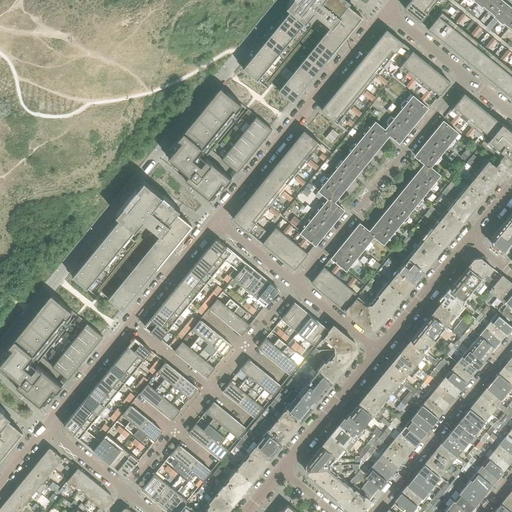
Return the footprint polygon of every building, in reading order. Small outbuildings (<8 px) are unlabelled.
[(257,80),(314,11),(332,25),(321,39),(331,48),(335,51),(344,40),(362,17),(347,5),(350,1),(349,0),(291,0),(239,64),(257,80)] [(434,6),(426,0),(411,0),(411,1),(427,14),(428,13),(434,6)] [(489,10),(497,0),(480,0),(478,3),(482,7),(483,6),(489,10)] [(498,20),(510,6),(502,0),(497,0),(489,10),(495,15),(494,16),(498,20)] [(427,14),(411,1),(405,9),(421,22),(427,14)] [(509,27),(511,23),(511,7),(510,6),(498,20),(503,24),(504,23),(509,27)] [(437,35),(450,19),(442,12),(436,20),(429,28),(437,35)] [(436,20),(428,13),(427,14),(421,22),(429,28),(436,20)] [(444,41),(457,25),(450,19),(437,35),(444,41)] [(452,47),(465,31),(457,25),(444,41),(452,47)] [(403,44),(387,30),(380,39),(396,52),(403,44)] [(459,53),(472,37),(465,31),(452,47),(459,53)] [(467,59),(480,43),(472,37),(459,53),(467,59)] [(331,48),(321,39),(314,47),(328,59),(335,51),(331,48)] [(396,52),(380,39),(374,47),(389,60),(396,52)] [(474,65),(487,50),(480,43),(467,59),(474,65)] [(413,51),(403,44),(396,52),(405,60),(413,51)] [(328,59),(314,47),(307,56),(321,68),(328,59)] [(389,60),(374,47),(367,55),(383,68),(389,60)] [(482,72),(495,56),(487,50),(474,65),(482,72)] [(407,73),(420,58),(413,51),(405,60),(399,67),(407,73)] [(383,68),(367,55),(361,63),(377,75),(383,68)] [(321,68),(307,56),(300,64),(314,76),(321,68)] [(489,78),(502,62),(495,56),(482,72),(489,78)] [(408,88),(427,64),(420,58),(407,73),(413,78),(406,87),(408,88)] [(496,84),(509,68),(502,62),(489,78),(496,84)] [(377,75),(361,63),(354,70),(370,83),(377,75)] [(314,76),(300,64),(293,73),(307,85),(314,76)] [(422,86),(435,70),(427,64),(408,88),(409,89),(416,81),(422,86)] [(504,90),(511,79),(511,69),(509,68),(496,84),(504,90)] [(370,83),(354,70),(348,78),(364,91),(370,83)] [(423,100),(442,76),(435,70),(422,86),(428,90),(421,99),(423,100)] [(307,85),(293,73),(286,81),(300,93),(307,85)] [(437,98),(450,82),(442,76),(423,100),(424,101),(431,93),(437,98)] [(364,91),(348,78),(341,86),(357,99),(364,91)] [(300,93),(286,81),(279,90),(293,102),(300,93)] [(357,99),(341,86),(335,94),(351,107),(357,99)] [(212,151),(220,141),(246,108),(222,88),(206,107),(205,106),(178,139),(181,141),(168,157),(185,171),(186,169),(191,173),(185,180),(213,202),(226,186),(232,179),(206,158),(212,151)] [(351,107),(335,94),(328,102),(344,115),(351,107)] [(453,125),(473,101),(464,94),(451,110),(457,115),(451,123),(453,125)] [(414,125),(428,108),(414,96),(399,113),(414,125)] [(467,123),(480,107),(473,101),(453,125),(454,126),(461,117),(467,123)] [(344,115),(328,102),(322,110),(337,123),(344,115)] [(468,137),(488,113),(480,107),(467,123),(472,127),(466,135),(468,137)] [(399,143),(414,125),(399,113),(385,131),(390,135),(399,143)] [(482,135),(495,119),(488,113),(468,137),(469,138),(476,130),(482,135)] [(272,129),(270,127),(256,116),(250,125),(265,138),(272,129)] [(502,125),(502,124),(495,119),(482,135),(486,138),(482,144),(482,145),(483,146),(483,145),(484,147),(502,125)] [(444,150),(458,133),(444,121),(429,138),(444,150)] [(376,151),(390,135),(385,131),(375,123),(362,140),(376,151)] [(511,130),(503,123),(502,124),(502,125),(484,147),(488,149),(502,161),(508,165),(508,166),(511,161),(511,130)] [(265,138),(250,125),(244,132),(236,125),(235,127),(258,146),(265,138)] [(258,146),(235,127),(233,129),(241,135),(236,142),(251,155),(258,146)] [(335,139),(339,134),(332,129),(329,134),(335,139)] [(320,144),(305,131),(298,139),(313,152),(320,144)] [(331,143),(335,139),(329,134),(325,138),(331,143)] [(430,167),(444,150),(429,138),(415,156),(425,164),(430,167)] [(313,152),(298,139),(291,147),(307,160),(313,152)] [(362,168),(376,151),(362,140),(348,156),(362,168)] [(251,155),(236,142),(230,149),(222,142),(221,144),(244,164),(251,155)] [(244,164),(221,144),(219,145),(227,152),(222,159),(237,172),(244,164)] [(307,160),(291,147),(285,155),(301,168),(307,160)] [(301,168),(285,155),(278,163),(294,176),(301,168)] [(473,155),(467,163),(478,172),(475,175),(468,184),(483,197),(494,184),(504,172),(506,169),(505,169),(508,165),(502,161),(499,165),(491,158),(489,160),(488,160),(486,161),(481,168),(473,161),(476,157),(473,155)] [(348,185),(362,168),(348,156),(334,174),(348,185)] [(294,176),(278,163),(272,171),(288,184),(294,176)] [(425,192),(439,175),(430,167),(425,164),(411,180),(425,192)] [(288,184),(272,171),(265,179),(281,192),(288,184)] [(334,202),(348,185),(334,174),(320,191),(330,199),(334,202)] [(313,185),(318,178),(314,175),(309,182),(313,185)] [(281,192),(265,179),(259,187),(275,200),(281,192)] [(87,288),(143,219),(161,234),(150,247),(161,256),(165,259),(192,226),(177,213),(180,209),(144,180),(68,273),(87,288)] [(412,209),(425,192),(411,180),(397,197),(412,209)] [(483,197),(468,184),(462,192),(459,189),(457,191),(455,190),(456,189),(450,184),(443,193),(448,197),(451,193),(456,198),(448,208),(463,221),(483,197)] [(275,200),(259,187),(253,195),(268,208),(275,200)] [(268,208),(253,195),(246,203),(262,216),(268,208)] [(397,226),(412,209),(397,197),(383,215),(397,226)] [(330,228),(344,210),(334,202),(330,199),(316,216),(330,228)] [(262,216),(246,203),(240,210),(256,223),(262,216)] [(444,245),(463,221),(448,208),(428,233),(444,245)] [(266,231),(256,223),(240,210),(233,219),(259,240),(266,231)] [(384,243),(397,226),(383,215),(370,231),(375,235),(374,235),(384,243)] [(296,226),(301,221),(295,216),(290,221),(296,226)] [(316,245),(330,228),(316,216),(302,234),(316,245)] [(506,248),(511,242),(511,241),(511,225),(506,221),(492,239),(492,244),(504,254),(508,249),(506,248)] [(361,252),(374,235),(375,235),(370,231),(360,223),(346,241),(361,252)] [(271,250),(291,226),(289,225),(282,233),(276,227),(263,243),(271,250)] [(279,256),(292,241),(286,235),(292,227),(291,226),(271,250),(279,256)] [(444,245),(428,233),(418,245),(415,248),(408,257),(423,270),(444,245)] [(406,237),(401,243),(405,246),(406,245),(408,243),(409,244),(411,242),(412,240),(407,236),(406,237)] [(287,263),(307,239),(305,237),(298,246),(292,241),(279,256),(287,263)] [(246,263),(216,239),(209,248),(225,261),(239,272),(246,263)] [(295,270),(308,254),(301,248),(308,240),(307,239),(287,263),(295,270)] [(346,270),(361,252),(346,241),(332,258),(346,270)] [(165,259),(161,256),(150,247),(143,256),(158,268),(165,259)] [(225,261),(209,248),(203,255),(219,268),(225,261)] [(219,268),(203,255),(197,263),(213,276),(219,268)] [(158,268),(143,256),(136,264),(151,276),(158,268)] [(404,294),(423,270),(408,257),(388,282),(404,294)] [(477,284),(482,277),(487,272),(488,273),(492,268),(481,258),(475,259),(460,277),(475,289),(479,285),(477,284)] [(213,276),(197,263),(190,271),(206,284),(213,276)] [(242,286),(255,270),(246,263),(239,272),(233,279),(242,286)] [(151,276),(136,264),(129,273),(144,285),(151,276)] [(320,290),(339,266),(338,264),(331,273),(324,267),(311,283),(320,290)] [(328,296),(340,281),(334,275),(341,267),(339,266),(320,290),(328,296)] [(250,292),(263,277),(255,270),(242,286),(250,292)] [(206,284),(190,271),(184,279),(200,292),(206,284)] [(144,285),(129,273),(122,282),(137,293),(144,285)] [(497,297),(510,282),(503,276),(484,299),(485,300),(488,302),(494,294),(495,295),(497,297)] [(257,299),(270,283),(263,277),(250,292),(257,299)] [(335,303),(355,278),(354,277),(347,286),(340,281),(328,296),(335,303)] [(462,302),(464,299),(469,294),(471,295),(475,289),(460,277),(445,296),(447,297),(443,302),(457,314),(464,305),(462,302)] [(344,309),(357,294),(350,288),(357,280),(355,278),(335,303),(344,309)] [(200,292),(184,279),(177,287),(193,300),(200,292)] [(137,293),(122,282),(115,290),(130,302),(137,293)] [(381,322),(404,294),(388,282),(382,290),(378,286),(377,288),(370,282),(370,283),(369,282),(364,287),(364,289),(368,291),(370,288),(378,295),(380,296),(373,304),(369,305),(372,328),(377,326),(381,321),(381,322)] [(504,303),(511,293),(511,283),(510,282),(497,297),(492,303),(491,304),(491,305),(494,307),(497,303),(498,304),(501,300),(504,303)] [(266,306),(279,290),(270,283),(257,299),(266,306)] [(193,300),(177,287),(171,295),(187,308),(193,300)] [(130,302),(115,290),(108,299),(123,310),(130,302)] [(511,309),(511,308),(511,293),(504,303),(508,305),(502,313),(498,310),(497,313),(504,319),(509,312),(511,309)] [(37,364),(51,348),(77,315),(53,295),(37,314),(36,313),(9,345),(12,348),(0,363),(0,365),(15,378),(17,376),(22,380),(16,387),(44,409),(63,385),(37,364)] [(187,308),(171,295),(164,302),(180,316),(187,308)] [(226,321),(239,306),(230,299),(225,305),(218,298),(210,308),(226,321)] [(372,328),(369,305),(364,305),(356,298),(345,311),(350,315),(350,314),(367,329),(372,328)] [(180,316),(164,302),(158,310),(174,323),(180,316)] [(440,333),(445,326),(451,319),(452,320),(457,314),(443,302),(422,327),(436,339),(441,334),(440,333)] [(290,326),(303,310),(295,303),(282,319),(290,326)] [(485,316),(492,309),(489,307),(487,305),(482,311),(481,312),(485,316)] [(242,319),(247,313),(239,306),(226,321),(242,335),(250,325),(242,319)] [(174,323),(158,310),(152,318),(167,331),(174,323)] [(298,332),(311,316),(303,310),(290,326),(298,332)] [(480,323),(485,316),(481,312),(479,314),(475,319),(480,323)] [(511,324),(511,325),(504,319),(497,313),(491,321),(507,334),(510,330),(510,329),(511,325),(511,324)] [(306,339),(319,323),(311,316),(298,332),(306,339)] [(470,325),(475,319),(472,316),(467,322),(470,325)] [(167,331),(152,318),(145,327),(161,340),(167,331)] [(461,335),(469,325),(462,318),(453,328),(461,335)] [(204,349),(216,333),(200,320),(192,330),(200,336),(195,342),(204,349)] [(507,334),(491,321),(486,328),(500,340),(502,337),(504,338),(507,334)] [(103,336),(87,323),(80,332),(96,345),(103,336)] [(314,345),(327,329),(319,323),(306,339),(314,345)] [(356,344),(338,329),(334,325),(323,338),(324,338),(323,338),(335,347),(335,349),(356,347),(356,344)] [(436,339),(422,327),(401,352),(416,364),(420,359),(419,358),(430,344),(432,345),(436,339)] [(500,340),(486,328),(480,335),(496,347),(499,344),(498,342),(500,340)] [(96,345),(80,332),(74,339),(66,332),(65,334),(89,353),(96,345)] [(232,346),(229,344),(216,333),(204,349),(212,356),(217,350),(225,356),(232,346)] [(89,353),(65,334),(64,336),(72,342),(66,349),(82,362),(89,353)] [(462,343),(467,336),(464,334),(460,338),(459,340),(458,340),(462,343)] [(496,347),(480,335),(474,342),(489,354),(491,352),(492,352),(496,347)] [(151,351),(135,338),(129,346),(144,359),(151,351)] [(274,361),(287,345),(279,338),(274,345),(266,338),(258,348),(274,361)] [(456,350),(462,343),(458,340),(454,345),(453,347),(456,350)] [(191,364),(204,349),(195,342),(190,348),(182,341),(175,351),(191,364)] [(489,354),(474,342),(469,349),(483,361),(489,354)] [(291,358),(296,352),(287,345),(274,361),(291,375),(299,365),(291,358)] [(144,359),(129,346),(122,354),(138,367),(144,359)] [(332,382),(351,358),(357,351),(356,347),(335,349),(335,353),(329,360),(328,360),(326,363),(321,358),(327,350),(318,351),(315,348),(311,353),(315,356),(316,355),(320,358),(318,361),(322,365),(319,369),(316,367),(315,368),(317,370),(332,382)] [(450,357),(456,350),(453,347),(451,350),(447,354),(450,357)] [(82,362),(66,349),(61,356),(53,349),(51,351),(75,371),(82,362)] [(207,362),(212,356),(204,349),(191,364),(207,378),(215,368),(207,362)] [(483,361),(469,349),(463,355),(478,367),(483,361)] [(75,371),(51,351),(50,352),(58,359),(52,366),(68,379),(75,371)] [(429,375),(418,366),(416,364),(401,352),(398,353),(385,368),(385,372),(403,386),(406,382),(402,379),(404,377),(407,373),(421,385),(424,382),(429,375)] [(478,367),(463,355),(459,352),(456,356),(460,359),(457,362),(472,375),(478,367)] [(138,367),(122,354),(116,362),(132,375),(138,367)] [(441,361),(437,358),(436,360),(429,355),(427,358),(438,366),(441,361)] [(472,375),(457,362),(454,366),(448,361),(446,361),(444,358),(441,361),(444,364),(451,369),(466,382),(472,375)] [(252,388),(265,373),(249,360),(241,369),(248,376),(244,382),(252,388)] [(132,375),(116,362),(109,370),(125,383),(132,375)] [(169,391),(182,376),(165,362),(157,372),(165,378),(160,384),(169,391)] [(511,372),(505,366),(499,374),(511,384),(511,372)] [(433,378),(439,371),(435,368),(429,375),(433,378)] [(466,382),(451,369),(446,377),(461,389),(465,386),(464,384),(466,382)] [(125,383),(109,370),(103,378),(119,391),(125,383)] [(305,375),(299,370),(296,373),(302,378),(305,375)] [(312,406),(322,395),(332,382),(317,370),(309,381),(310,382),(306,387),(304,386),(298,395),(312,406)] [(403,386),(385,372),(368,393),(382,405),(387,400),(386,399),(387,397),(392,401),(404,386),(403,386)] [(281,386),(278,384),(265,373),(252,388),(261,395),(265,389),(273,396),(281,386)] [(511,388),(511,384),(499,374),(493,381),(508,393),(511,388)] [(427,385),(433,378),(429,375),(424,382),(427,385)] [(198,389),(195,386),(182,376),(169,391),(177,398),(182,392),(190,399),(198,389)] [(461,389),(446,377),(443,380),(440,377),(436,381),(440,384),(455,396),(457,393),(458,393),(461,389)] [(119,391),(103,378),(96,386),(112,399),(119,391)] [(290,387),(295,381),(292,378),(286,385),(290,387)] [(239,404),(252,388),(244,382),(239,387),(231,381),(223,391),(239,404)] [(508,393),(493,381),(488,388),(503,400),(508,393)] [(156,407),(169,391),(160,384),(156,390),(148,384),(140,394),(156,407)] [(455,396),(440,384),(437,387),(434,384),(431,388),(449,403),(455,396)] [(112,399),(96,386),(90,394),(106,407),(112,399)] [(256,401),(261,395),(252,388),(239,404),(256,417),(264,408),(256,401)] [(449,403),(431,388),(425,395),(428,398),(443,410),(449,403)] [(503,400),(488,388),(482,395),(497,407),(503,412),(506,408),(500,403),(503,400)] [(173,404),(177,398),(169,391),(156,407),(172,420),(180,410),(173,404)] [(368,420),(373,415),(378,419),(387,408),(382,405),(368,393),(351,414),(365,426),(369,421),(368,420)] [(106,407),(90,394),(83,402),(99,415),(106,407)] [(292,431),(312,406),(298,395),(290,404),(279,394),(273,401),(279,406),(280,405),(287,410),(285,412),(284,411),(277,419),(292,431)] [(497,407),(482,395),(480,397),(478,397),(475,401),(491,414),(497,407)] [(405,405),(407,403),(409,400),(405,396),(401,402),(405,405)] [(412,407),(417,400),(413,396),(409,400),(407,403),(410,406),(412,407)] [(443,410),(428,398),(423,404),(438,416),(443,410)] [(491,414),(475,401),(472,405),(472,406),(471,408),(486,421),(491,414)] [(99,415),(83,402),(77,410),(93,422),(99,415)] [(218,431),(230,416),(214,402),(206,412),(214,418),(209,424),(218,431)] [(402,409),(405,405),(401,402),(396,408),(400,411),(402,409)] [(406,412),(410,406),(407,403),(405,405),(402,409),(406,412)] [(438,416),(423,404),(417,411),(433,424),(436,420),(436,419),(438,416)] [(134,435),(147,419),(130,405),(123,415),(130,421),(125,427),(134,435)] [(507,415),(511,408),(511,407),(509,405),(506,408),(503,412),(507,415)] [(0,460),(4,456),(23,433),(14,426),(8,420),(11,416),(0,407),(0,460)] [(486,421),(471,408),(465,415),(480,428),(486,421)] [(87,430),(93,422),(77,410),(71,417),(100,442),(101,441),(87,430)] [(433,424),(417,411),(412,418),(426,430),(428,428),(430,428),(433,424)] [(501,422),(507,415),(503,412),(498,419),(501,422)] [(358,433),(365,426),(351,414),(346,420),(345,418),(332,435),(345,446),(350,450),(353,446),(349,442),(349,441),(348,441),(353,434),(359,439),(361,435),(358,433)] [(261,415),(255,423),(259,426),(266,418),(261,415)] [(480,428),(465,415),(459,422),(474,435),(476,432),(480,428)] [(505,425),(510,418),(507,415),(501,422),(505,425)] [(246,429),(243,426),(230,416),(218,431),(226,438),(231,432),(239,438),(246,429)] [(100,442),(71,417),(64,426),(93,450),(100,442)] [(396,428),(401,422),(401,421),(396,417),(390,424),(396,428)] [(271,456),(292,431),(277,419),(273,424),(266,418),(259,426),(254,433),(262,439),(258,445),(271,456)] [(426,430),(412,418),(406,425),(421,437),(426,430)] [(163,432),(160,429),(147,419),(134,435),(142,441),(147,435),(155,441),(163,432)] [(495,429),(501,422),(498,419),(492,426),(495,429)] [(474,435),(459,422),(453,430),(468,442),(474,435)] [(499,432),(505,425),(501,422),(495,429),(499,432)] [(254,433),(259,426),(255,423),(250,429),(253,432),(254,433)] [(205,447),(218,431),(209,424),(204,430),(196,424),(188,433),(205,447)] [(421,437),(406,425),(400,432),(415,444),(421,437)] [(490,436),(492,433),(495,429),(492,426),(486,433),(490,436)] [(468,442),(453,430),(451,432),(450,432),(447,436),(463,449),(468,442)] [(221,444),(226,438),(218,431),(205,447),(221,460),(229,450),(221,444)] [(383,441),(389,435),(385,431),(379,438),(383,441)] [(415,444),(400,432),(394,439),(409,451),(415,444)] [(487,438),(490,436),(486,433),(480,440),(481,440),(484,443),(487,438)] [(102,457),(115,441),(107,434),(101,441),(100,442),(93,450),(102,457)] [(373,445),(379,438),(374,434),(367,443),(368,443),(366,445),(370,448),(372,444),(373,445)] [(345,446),(332,435),(312,458),(313,459),(307,466),(308,469),(334,466),(334,465),(340,457),(336,455),(341,449),(342,450),(345,446)] [(463,449),(447,436),(444,440),(444,441),(442,443),(457,455),(463,449)] [(511,442),(505,437),(500,444),(511,454),(511,442)] [(380,445),(383,441),(379,438),(373,445),(375,447),(378,444),(380,445)] [(409,451),(394,439),(389,446),(404,458),(409,451)] [(481,446),(484,443),(481,440),(475,447),(478,449),(481,446)] [(110,463),(123,447),(115,441),(102,457),(110,463)] [(252,480),(271,456),(258,445),(256,444),(254,441),(246,450),(251,454),(248,457),(239,449),(235,447),(235,446),(231,452),(238,458),(240,456),(244,459),(237,468),(252,480)] [(457,455),(442,443),(436,450),(451,463),(454,459),(464,467),(467,464),(457,455)] [(511,459),(511,454),(500,444),(494,451),(509,463),(511,459)] [(182,474),(195,458),(179,445),(171,455),(179,461),(174,467),(182,474)] [(362,457),(368,450),(370,448),(366,445),(359,454),(362,457)] [(371,455),(376,448),(375,447),(373,445),(367,452),(371,455)] [(404,458),(389,446),(383,453),(399,466),(402,462),(402,461),(404,458)] [(476,453),(478,449),(475,447),(474,446),(469,454),(472,457),(473,456),(476,453)] [(118,470),(131,454),(123,447),(110,463),(118,470)] [(53,469),(62,459),(63,460),(63,459),(51,448),(49,448),(41,459),(53,469)] [(484,454),(478,449),(476,453),(481,457),(484,454)] [(451,463),(436,450),(431,457),(446,470),(451,463)] [(509,463),(494,451),(489,457),(504,470),(509,463)] [(366,462),(372,455),(371,455),(367,452),(361,458),(366,462)] [(399,466),(383,453),(377,460),(392,472),(394,470),(396,470),(399,466)] [(126,477),(139,461),(131,454),(118,470),(126,477)] [(470,466),(476,459),(473,456),(472,457),(467,464),(470,466)] [(446,470),(431,457),(425,464),(440,477),(446,470)] [(504,470),(489,457),(483,465),(498,478),(501,474),(501,473),(504,470)] [(211,472),(208,469),(195,458),(182,474),(191,481),(196,475),(204,481),(211,472)] [(45,479),(53,469),(41,459),(32,469),(45,479)] [(392,472),(377,460),(371,467),(387,480),(391,476),(390,475),(392,472)] [(440,477),(425,464),(420,471),(435,483),(440,477)] [(465,473),(470,466),(467,464),(464,467),(461,470),(461,471),(465,473)] [(342,480),(338,476),(336,475),(342,473),(341,465),(334,466),(308,469),(308,473),(315,479),(314,479),(337,498),(349,483),(344,478),(342,480)] [(498,478),(483,465),(480,468),(478,466),(474,470),(477,472),(492,484),(494,482),(495,482),(498,478)] [(387,480),(371,467),(365,474),(370,478),(381,487),(383,484),(384,484),(387,480)] [(458,474),(461,471),(461,470),(457,467),(452,474),(455,477),(456,478),(458,474)] [(90,498),(100,486),(79,468),(78,468),(68,480),(90,498)] [(232,505),(242,493),(252,480),(237,468),(229,478),(230,479),(226,485),(224,484),(217,493),(232,505)] [(36,490),(45,479),(32,469),(24,480),(36,490)] [(358,482),(364,475),(359,471),(354,478),(358,482)] [(435,483),(420,471),(417,474),(416,474),(413,477),(429,491),(435,483)] [(492,484),(477,472),(471,479),(486,491),(492,484)] [(151,497),(164,481),(155,474),(142,490),(151,497)] [(429,491),(413,477),(409,482),(410,483),(408,485),(426,500),(429,495),(427,493),(429,491)] [(454,488),(460,482),(456,478),(455,477),(452,481),(450,485),(454,488)] [(370,499),(374,494),(380,487),(381,487),(370,478),(361,490),(354,484),(353,485),(349,483),(337,498),(354,511),(361,511),(370,502),(370,499)] [(486,491),(471,479),(465,486),(480,498),(486,491)] [(27,500),(36,490),(24,480),(15,490),(27,500)] [(158,503),(171,487),(164,481),(151,497),(158,503)] [(447,482),(441,490),(444,492),(450,485),(447,482)] [(426,500),(408,485),(406,488),(404,488),(401,491),(417,505),(420,501),(423,503),(426,500)] [(448,496),(454,488),(450,485),(444,492),(448,496)] [(111,498),(111,495),(100,486),(90,498),(101,507),(104,507),(111,498)] [(480,498),(465,486),(460,493),(475,505),(480,498)] [(166,510),(179,494),(171,487),(158,503),(166,510)] [(441,489),(435,496),(438,498),(441,495),(444,492),(441,490),(441,489)] [(0,511),(17,511),(18,511),(27,500),(15,490),(0,508),(0,511)] [(417,505),(401,491),(398,495),(399,497),(396,500),(397,501),(397,500),(400,503),(405,507),(410,511),(411,511),(417,505)] [(53,493),(48,499),(53,502),(57,497),(53,493)] [(225,511),(232,505),(217,493),(209,503),(210,503),(207,507),(208,508),(204,511),(225,511)] [(475,505),(460,493),(454,500),(469,511),(475,505)] [(169,511),(178,511),(185,505),(188,501),(179,494),(166,510),(169,511)] [(433,506),(435,503),(438,498),(435,496),(429,503),(433,506)] [(511,511),(511,500),(507,497),(502,504),(511,511)] [(468,511),(469,511),(454,500),(448,507),(454,511),(468,511)] [(427,511),(430,508),(433,506),(429,503),(428,502),(423,509),(424,510),(426,511),(427,511)] [(454,511),(448,507),(445,510),(442,507),(441,508),(435,503),(433,506),(437,508),(440,511),(454,511)]
